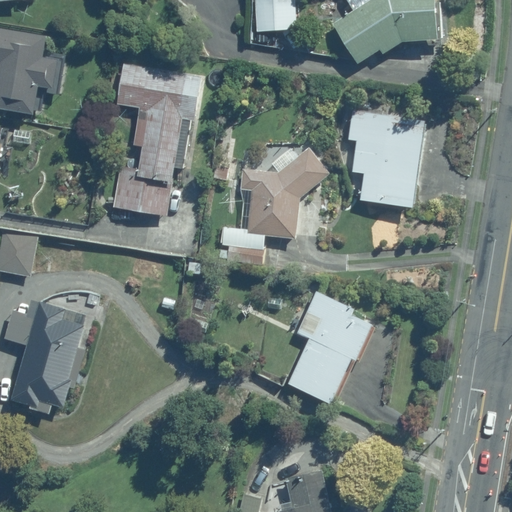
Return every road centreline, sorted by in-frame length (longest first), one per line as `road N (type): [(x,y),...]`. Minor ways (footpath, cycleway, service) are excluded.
road 1 (secondary): [(466,511),(491,361)]
road 2 (secondary): [(491,361),(511,231)]
